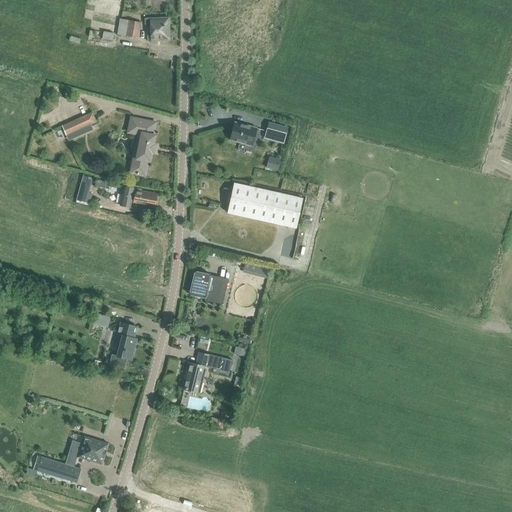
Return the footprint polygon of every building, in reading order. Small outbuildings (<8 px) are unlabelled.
[(145,25),(150,25),(150,33),(147,33),(147,42),(170,41),(169,18),(144,19),(145,25)] [(117,35),(138,39),(141,22),(120,19),(117,35)] [(62,126),(66,135),(95,122),(92,113),(62,126)] [(131,173),(144,175),(147,161),(150,161),(151,152),(153,153),(154,145),(153,145),(155,135),(153,135),(155,123),(131,118),(129,132),(137,133),(136,137),(134,139),(132,140),(131,142),(130,145),(130,147),(131,149),(131,150),(133,152),(132,158),(134,158),(131,173)] [(230,140),(251,146),(256,128),(235,123),(230,140)] [(269,123),(266,133),(284,138),(287,128),(269,123)] [(266,167),(278,171),(280,162),(268,159),(266,167)] [(92,178),(83,176),(76,200),(89,204),(91,194),(89,193),(92,178)] [(227,213),(296,228),(303,198),(234,183),(227,213)] [(154,207),(157,195),(140,192),(136,191),(136,190),(125,188),(121,207),(138,210),(139,204),(154,207)] [(205,298),(205,300),(222,304),(227,280),(211,276),(211,275),(195,271),(189,295),(205,298)] [(61,315),(68,311),(63,303),(56,307),(61,315)] [(112,355),(110,365),(124,369),(127,359),(132,361),(137,339),(134,338),(137,327),(121,323),(116,341),(121,342),(117,356),(112,355)] [(235,347),(234,354),(246,357),(247,349),(235,347)] [(188,363),(182,389),(199,394),(206,367),(229,372),(232,360),(213,356),(199,353),(196,365),(188,363)] [(92,368),(99,370),(101,362),(94,360),(92,368)] [(102,465),(109,444),(108,444),(83,437),(77,458),(101,465),(102,465)] [(37,470),(36,471),(76,483),(77,483),(76,482),(80,470),(81,470),(81,469),(74,467),(77,457),(68,455),(65,464),(41,457),(41,458),(37,471),(37,470)]
